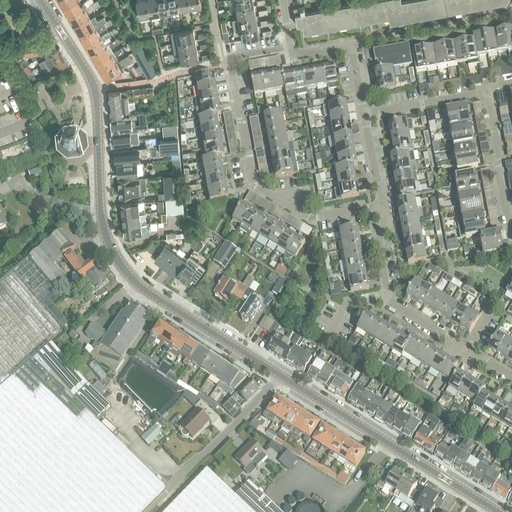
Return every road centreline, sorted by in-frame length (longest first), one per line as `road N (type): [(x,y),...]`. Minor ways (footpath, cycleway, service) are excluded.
road 1 (tertiary): [(41,0),(96,91),(100,206),(108,242),(132,282),(281,376)]
road 2 (residential): [(383,207),(313,219),(253,184),(223,60)]
road 3 (tertiary): [(281,376),(497,511)]
road 4 (unclassified): [(148,511),(281,376)]
road 5 (residential): [(511,230),(485,90)]
road 6 (residential): [(365,117),(485,90)]
